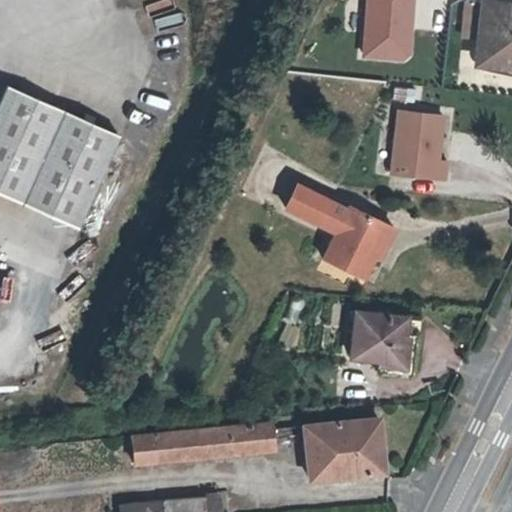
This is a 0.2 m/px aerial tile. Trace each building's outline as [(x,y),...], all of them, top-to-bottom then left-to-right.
[(479,21),(482,1),(472,0),(463,0),(462,19),(479,21)] [(496,65),(511,66),(511,4),(482,1),(479,21),(476,54),(496,56),(496,65)] [(496,56),(476,54),(475,62),(496,65),(496,56)] [(413,102),(415,88),(393,86),(391,100),(413,102)] [(0,196),(79,228),(117,133),(2,87),(0,91),(0,196)] [(439,134),(442,118),(397,112),(390,171),(444,177),(446,163),(434,161),(437,134),(439,134)] [(338,224),(333,233),(322,257),(360,277),(371,255),(376,257),(391,227),(347,205),(345,208),(328,199),(297,183),(284,209),(314,224),(318,215),(320,216),(338,224)] [(318,215),(314,224),(316,225),(333,233),(338,224),(320,216),(318,215)] [(404,334),(405,317),(355,311),(349,358),(379,362),(378,373),(412,377),(416,336),(404,334)] [(308,478),(371,472),(369,443),(379,442),(377,418),(303,426),(308,478)] [(133,463),(270,449),(268,422),(130,435),(133,463)] [(369,443),(371,472),(382,471),(379,442),(369,443)] [(204,493),(203,497),(204,511),(227,511),(225,492),(204,493)] [(119,511),(204,511),(203,497),(119,504),(119,511)]
